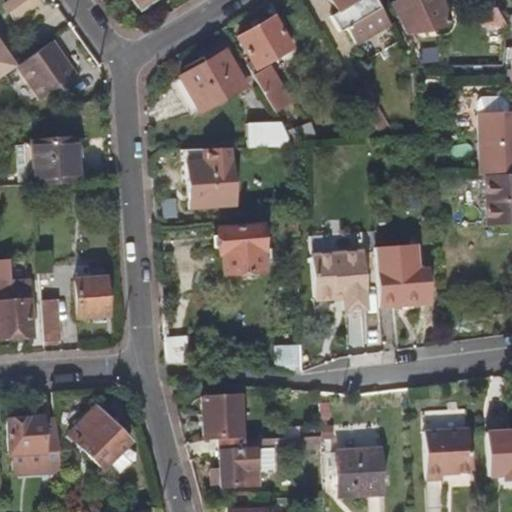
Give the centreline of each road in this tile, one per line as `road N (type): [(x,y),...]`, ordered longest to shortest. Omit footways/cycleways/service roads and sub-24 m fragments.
road 1 (residential): [(139,369),(316,382),(511,351)]
road 2 (residential): [(118,65),(139,369)]
road 3 (residential): [(139,369),(176,511)]
road 4 (residential): [(139,369),(0,377)]
road 5 (residential): [(228,0),(118,65)]
